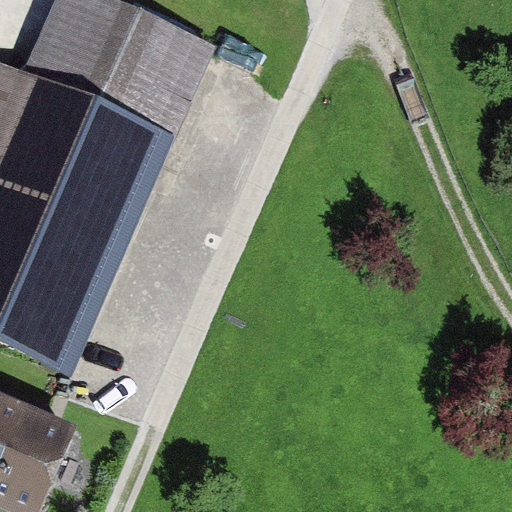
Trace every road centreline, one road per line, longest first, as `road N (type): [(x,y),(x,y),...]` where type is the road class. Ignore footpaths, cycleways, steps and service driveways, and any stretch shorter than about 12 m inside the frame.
road 1 (track): [(337,0),(119,511)]
road 2 (track): [(511,308),(366,0)]
